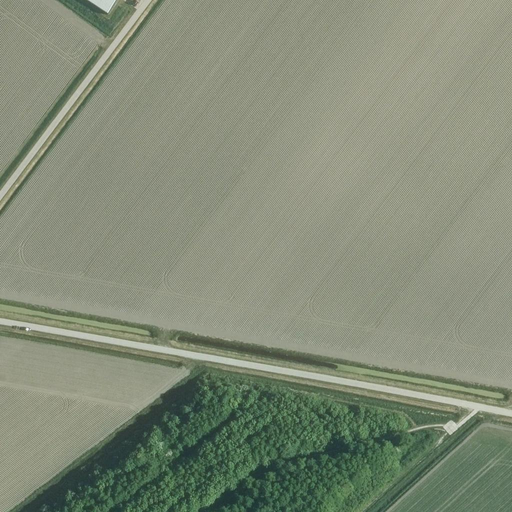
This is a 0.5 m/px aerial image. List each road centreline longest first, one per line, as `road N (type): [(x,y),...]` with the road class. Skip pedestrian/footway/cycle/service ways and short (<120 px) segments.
road 1 (unclassified): [(511,413),(0,322)]
road 2 (track): [(32,511),(207,375),(444,419),(455,428)]
road 3 (track): [(361,511),(455,428)]
